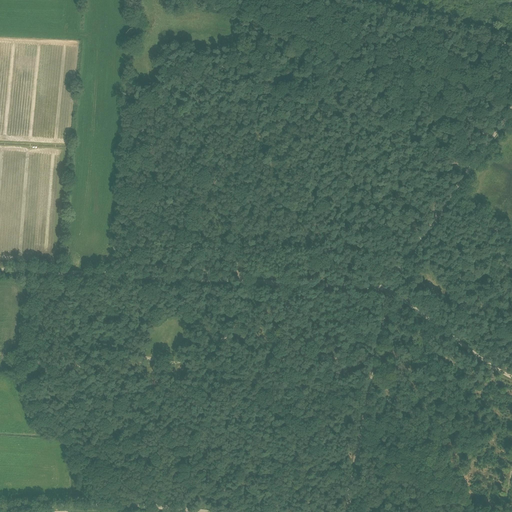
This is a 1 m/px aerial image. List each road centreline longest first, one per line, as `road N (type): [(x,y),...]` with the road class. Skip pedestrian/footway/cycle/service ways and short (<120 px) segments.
road 1 (track): [(0,268),(245,281)]
road 2 (track): [(388,294),(347,511)]
road 3 (track): [(510,115),(390,286)]
road 4 (track): [(334,0),(511,48)]
road 5 (track): [(0,506),(183,511)]
road 6 (track): [(245,281),(388,294)]
